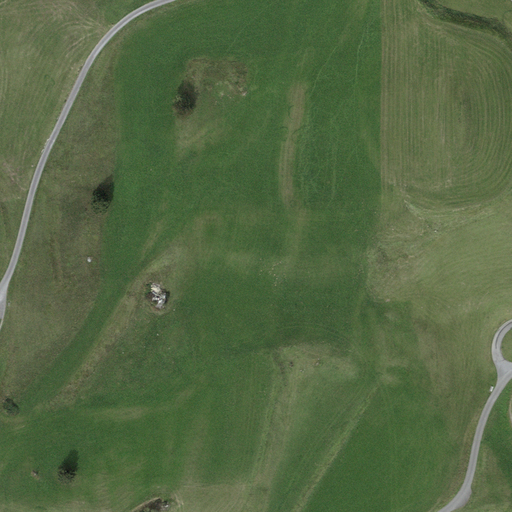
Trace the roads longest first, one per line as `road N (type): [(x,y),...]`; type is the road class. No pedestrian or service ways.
road 1 (track): [(167,0),(118,28),(90,64),(45,160),(0,291)]
road 2 (unclassified): [(511,372),(484,411),(463,496),(444,511)]
